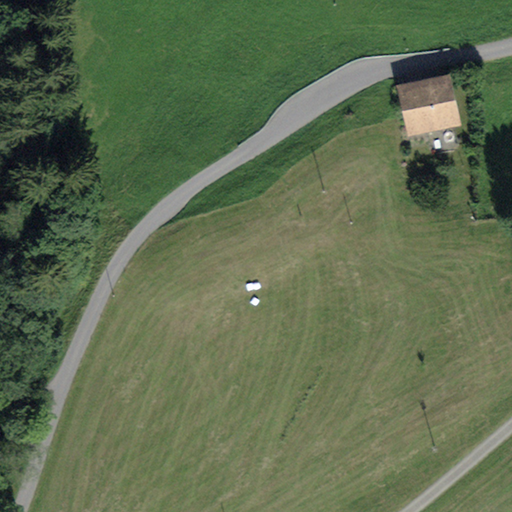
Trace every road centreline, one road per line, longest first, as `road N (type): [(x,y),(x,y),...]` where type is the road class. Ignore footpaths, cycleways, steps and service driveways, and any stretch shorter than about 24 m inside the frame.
road 1 (unclassified): [(511,50),(359,85),(198,184),(122,257),(18,511)]
road 2 (track): [(511,427),(413,511)]
